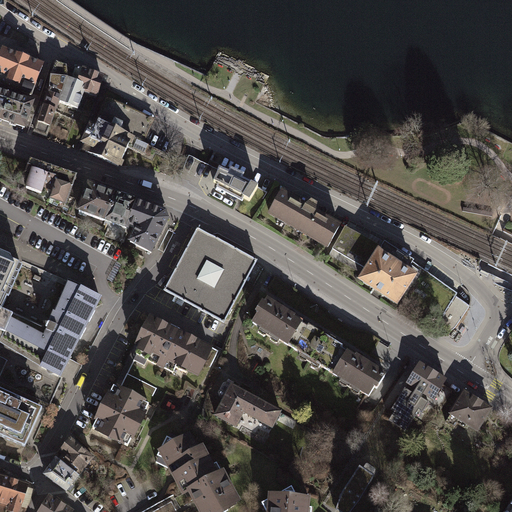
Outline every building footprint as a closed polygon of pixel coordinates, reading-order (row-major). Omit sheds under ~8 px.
[(3,45),(0,52),(0,81),(32,94),(45,61),(3,45)] [(76,68),(56,60),(51,74),(50,86),(63,91),(69,76),(72,78),(76,68)] [(76,68),(72,78),(87,83),(85,90),(97,95),(103,79),(76,68)] [(72,78),(69,76),(63,91),(60,101),(78,108),(85,90),(87,83),(72,78)] [(0,86),(0,117),(26,127),(36,99),(0,86)] [(63,91),(50,86),(44,104),(57,108),(60,101),(63,91)] [(97,118),(99,119),(133,134),(128,146),(145,154),(149,145),(143,143),(154,118),(106,97),(97,118)] [(57,108),(44,104),(35,131),(47,135),(57,108)] [(133,134),(99,119),(97,123),(93,121),(83,143),(88,146),(85,151),(119,166),(128,146),(133,134)] [(29,156),(21,180),(27,182),(25,186),(42,192),(44,187),(47,188),(55,166),(29,156)] [(55,166),(47,188),(52,190),(49,198),(67,204),(77,173),(55,166)] [(221,169),(214,182),(251,202),(260,187),(243,180),(246,176),(232,169),(230,173),(221,169)] [(89,180),(78,210),(130,229),(131,225),(135,227),(129,240),(153,253),(172,217),(168,209),(89,180)] [(281,188),(267,214),(327,248),(341,223),(315,208),(317,202),(310,199),(306,203),(281,188)] [(360,273),(357,279),(397,306),(406,293),(421,267),(413,261),(414,259),(384,240),(381,245),(346,226),(329,254),(360,273)] [(198,229),(164,292),(223,322),(259,261),(210,236),(198,229)] [(22,263),(0,252),(0,392),(46,409),(62,376),(102,298),(67,281),(45,328),(2,307),(22,263)] [(458,293),(421,267),(406,293),(441,317),(439,320),(454,330),(470,306),(456,296),(458,293)] [(256,313),(250,322),(368,396),(374,387),(376,388),(385,375),(383,373),(384,371),(356,353),(355,355),(346,350),(346,351),(342,348),(343,345),(308,323),(306,325),(301,322),(302,321),(294,316),(295,314),(266,296),(263,300),(261,298),(253,311),(256,313)] [(147,314),(132,345),(135,346),(134,349),(136,350),(134,354),(173,373),(176,367),(197,377),(212,346),(147,314)] [(419,361),(405,384),(415,390),(413,393),(404,388),(390,410),(394,413),(389,421),(405,431),(418,410),(422,412),(428,403),(420,398),(422,394),(433,400),(446,379),(419,361)] [(230,383),(212,416),(235,428),(243,413),(272,429),(282,411),(230,383)] [(114,387),(111,385),(108,392),(106,391),(97,405),(92,420),(94,421),(90,428),(93,429),(92,431),(122,446),(123,444),(126,446),(129,439),(131,440),(145,411),(143,410),(146,403),(144,402),(145,400),(115,385),(114,387)] [(0,393),(0,440),(24,450),(41,409),(0,393)] [(463,393),(448,415),(475,433),(490,411),(463,393)] [(169,394),(164,405),(180,412),(185,401),(169,394)] [(160,448),(155,450),(157,453),(155,456),(160,458),(181,496),(186,493),(196,511),(223,511),(235,505),(234,504),(240,500),(222,468),(217,471),(201,443),(196,446),(188,432),(172,441),(166,438),(160,448)] [(61,453),(56,460),(78,477),(93,458),(68,436),(58,451),(61,453)] [(53,457),(41,474),(64,493),(78,477),(56,460),(53,457)] [(372,477),(359,468),(343,492),(336,509),(340,511),(350,511),(359,501),(372,477)] [(20,511),(30,483),(1,474),(0,476),(0,500),(0,503),(8,506),(7,511),(8,511),(20,511)] [(280,493),(267,492),(266,500),(261,503),(265,511),(308,511),(310,496),(295,495),(290,487),(280,493)] [(49,494),(37,511),(73,511),(75,511),(49,494)]
